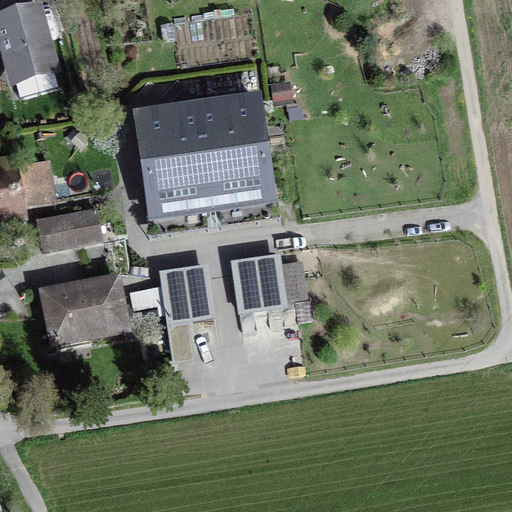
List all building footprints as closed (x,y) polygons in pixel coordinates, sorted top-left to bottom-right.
[(37,14),(0,23),(0,41),(9,77),(51,66),(37,14)] [(260,103),(135,121),(150,225),(275,207),(260,103)] [(0,218),(27,213),(17,159),(0,162),(0,218)] [(103,243),(97,213),(39,225),(45,254),(103,243)] [(280,269),(235,276),(241,314),(286,307),(280,269)] [(208,279),(161,286),(167,325),(214,318),(208,279)] [(124,281),(39,297),(49,347),(133,332),(124,281)]
